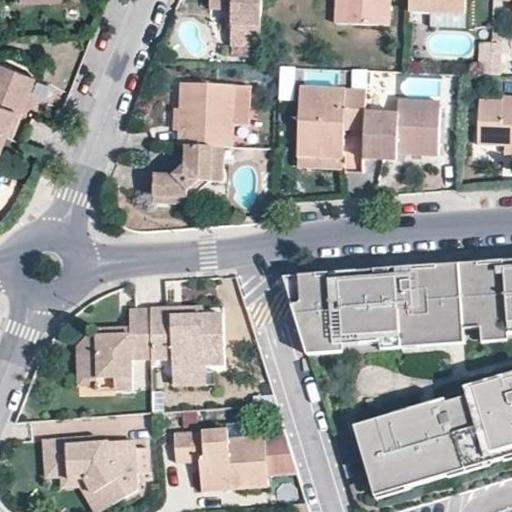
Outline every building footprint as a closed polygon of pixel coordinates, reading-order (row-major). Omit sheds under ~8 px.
[(210,0),(210,11),(231,13),(230,28),(229,50),(261,50),(262,0),(210,0)] [(355,0),(337,0),(337,29),(355,30),(355,0)] [(355,0),(355,30),(390,31),(391,0),(355,0)] [(468,17),(468,0),(411,0),(411,14),(468,17)] [(430,16),(430,26),(464,27),(464,17),(430,16)] [(493,72),(494,42),(483,42),(483,72),(493,72)] [(503,72),(504,42),(494,42),(493,72),(503,72)] [(0,120),(6,122),(10,112),(17,115),(32,78),(0,66),(0,120)] [(250,88),(235,88),(181,86),(178,149),(187,148),(223,150),(233,151),(234,127),(249,128),(250,88)] [(301,158),(347,160),(349,132),(366,132),(366,116),(367,95),(303,91),(301,158)] [(401,104),(400,118),(443,120),(444,105),(401,104)] [(511,109),(505,109),(505,104),(481,104),(479,147),(506,149),(511,148),(511,109)] [(6,122),(13,125),(17,115),(10,112),(6,122)] [(365,161),(401,163),(401,156),(410,157),(442,158),(443,120),(400,118),(366,116),(366,132),(365,161)] [(2,134),(9,137),(13,125),(6,122),(2,134)] [(185,206),(186,194),(201,187),(220,187),(223,150),(187,148),(185,172),(175,180),(154,180),(153,205),(185,206)] [(511,257),(508,257),(508,268),(500,268),(480,270),(479,265),(475,265),(460,266),(466,326),(485,325),(511,322),(511,257)] [(508,257),(479,260),(479,265),(480,270),(500,268),(508,268),(508,257)] [(445,273),(444,268),(444,263),(418,265),(414,265),(415,275),(445,273)] [(449,328),(445,273),(415,275),(414,265),(397,267),(397,272),(388,273),(388,278),(377,278),(376,268),(340,272),(341,282),(319,284),(318,274),(300,275),(301,283),(287,284),(304,340),(324,339),(346,337),(346,344),(381,341),(380,334),(402,332),(404,347),(421,345),(419,330),(449,328)] [(466,326),(460,266),(444,268),(445,273),(449,328),(466,326)] [(388,273),(387,268),(378,268),(376,268),(377,278),(388,278),(388,273)] [(341,282),(340,272),(323,273),(318,274),(319,284),(341,282)] [(301,283),(300,275),(285,276),(287,284),(301,283)] [(206,315),(206,308),(175,310),(176,325),(186,324),(191,316),(206,315)] [(206,315),(191,316),(186,324),(176,325),(175,310),(155,311),(158,358),(177,357),(177,364),(190,375),(201,374),(212,364),(218,364),(229,364),(228,315),(206,315)] [(133,332),(117,333),(116,324),(101,325),(101,334),(93,334),(82,350),(84,380),(103,379),(120,379),(120,390),(138,390),(136,360),(158,358),(155,311),(132,313),(133,323),(133,332)] [(510,338),(509,330),(511,330),(511,322),(485,325),(486,340),(510,338)] [(133,332),(133,323),(116,324),(117,333),(133,332)] [(451,343),(449,328),(419,330),(421,345),(451,343)] [(404,347),(402,332),(380,334),(381,341),(382,348),(404,347)] [(343,344),(346,344),(346,337),(324,339),(325,354),(343,352),(343,344)] [(325,354),(324,339),(304,340),(309,355),(325,354)] [(177,364),(179,385),(218,383),(218,364),(212,364),(201,374),(190,375),(177,364)] [(511,381),(509,382),(511,386),(484,394),(457,401),(451,403),(450,399),(435,403),(437,408),(429,410),(428,405),(412,410),(415,419),(400,423),(397,414),(360,424),(364,442),(374,439),(378,453),(368,456),(376,482),(398,477),(399,482),(413,478),(415,485),(448,475),(445,468),(470,461),(498,453),(511,449),(511,381)] [(484,394),(511,386),(509,382),(483,390),(484,394)] [(457,401),(484,394),(483,390),(456,398),(450,399),(451,403),(457,401)] [(415,419),(412,410),(412,407),(396,411),(397,414),(400,423),(415,419)] [(232,432),(179,436),(181,465),(195,464),(195,446),(207,445),(208,459),(205,459),(206,493),(235,491),(235,478),(270,476),(299,474),(288,440),(268,441),(251,442),(233,444),(232,432)] [(378,453),(374,439),(364,442),(368,456),(378,453)] [(72,479),(88,479),(97,495),(100,495),(111,511),(141,493),(138,445),(103,447),(88,447),(88,441),(47,442),(49,477),(66,477),(72,477),(72,479)] [(500,460),(511,457),(511,449),(498,453),(500,460)] [(500,460),(498,453),(470,461),(472,469),(500,460)] [(472,469),(470,461),(445,468),(448,475),(472,469)] [(235,478),(235,491),(271,489),(270,476),(235,478)] [(67,490),(83,490),(97,511),(109,511),(111,511),(100,495),(97,495),(88,479),(72,479),(72,477),(66,477),(67,490)] [(379,495),(415,485),(413,478),(399,482),(398,477),(376,482),(379,495)]
